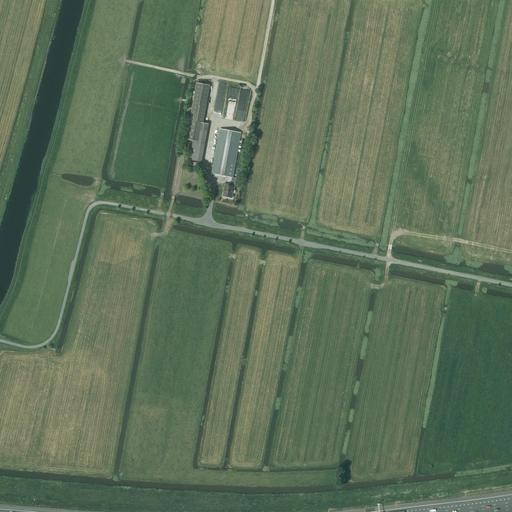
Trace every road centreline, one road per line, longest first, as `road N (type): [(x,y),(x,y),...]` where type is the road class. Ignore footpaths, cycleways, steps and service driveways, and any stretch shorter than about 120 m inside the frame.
road 1 (unclassified): [(156,213),(511,285)]
road 2 (track): [(124,61),(256,89),(272,0)]
road 3 (track): [(53,0),(0,200)]
